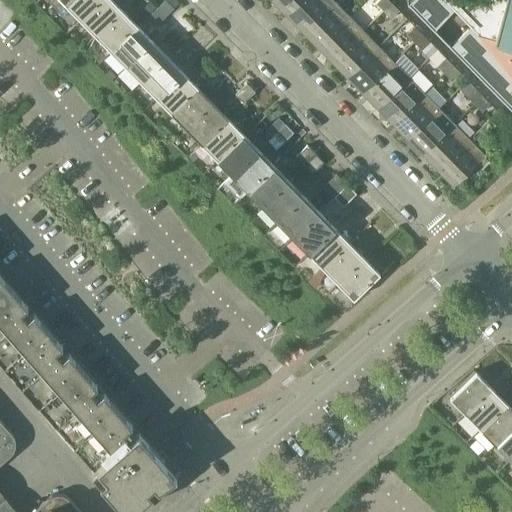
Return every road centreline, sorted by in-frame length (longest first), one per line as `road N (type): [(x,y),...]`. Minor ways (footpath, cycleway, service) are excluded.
road 1 (residential): [(469,254),(218,0)]
road 2 (unclassified): [(469,254),(227,470)]
road 3 (unclassified): [(281,511),(511,311)]
